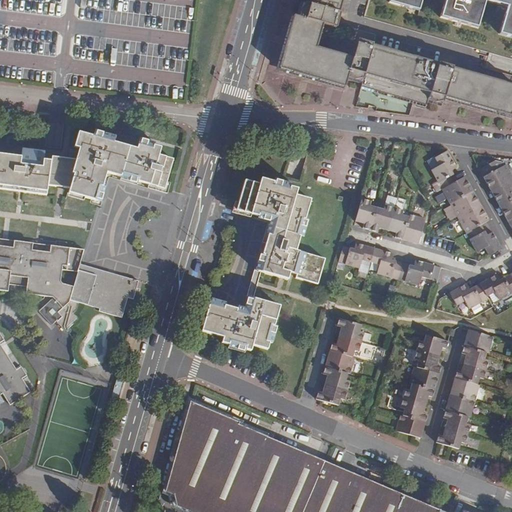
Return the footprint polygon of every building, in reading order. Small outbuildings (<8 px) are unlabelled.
[(299,0),(303,1),(299,16),(293,15),(278,70),(347,88),(349,79),(364,83),(363,88),(429,106),(430,101),(445,105),(447,99),(511,117),(511,83),(359,40),(355,56),(319,46),(325,24),(337,26),(344,0),(299,0)] [(511,0),(389,0),(389,2),(418,10),(421,0),(446,0),(441,17),(478,27),(485,0),(491,0),(508,5),(500,34),(511,36),(511,0)] [(144,183),(165,189),(173,159),(158,155),(160,148),(154,146),(155,143),(139,138),(136,148),(114,142),(116,135),(96,130),(94,136),(78,131),(74,146),(80,148),(76,159),(51,156),(51,161),(43,160),(44,152),(22,150),(21,157),(0,154),(0,188),(21,191),(47,194),(48,185),(61,187),(69,188),(68,192),(98,201),(102,187),(106,172),(120,176),(137,181),(144,183)] [(456,168),(447,151),(434,159),(439,166),(431,171),(441,190),(456,181),(450,171),(456,168)] [(491,192),(511,180),(511,177),(505,165),(503,167),(501,163),(493,161),(482,168),(486,176),(483,178),(486,184),(488,183),(490,186),(488,187),(491,192)] [(135,184),(137,181),(120,176),(119,180),(135,184)] [(456,181),(441,190),(449,205),(472,191),(468,186),(466,187),(465,184),(467,183),(464,177),(456,181)] [(311,201),(297,196),(298,190),(290,187),(275,183),(262,179),(260,186),(246,181),(239,204),(237,211),(246,213),(272,220),(257,272),(261,273),(288,280),(291,271),(298,274),(296,279),(318,285),(325,260),(296,252),(301,237),(305,223),(311,201)] [(499,207),(511,199),(511,180),(491,192),(494,198),(496,197),(498,200),(496,201),(499,207)] [(472,191),(449,205),(457,219),(480,206),(477,201),(475,202),(473,199),(475,198),(472,191)] [(368,231),(375,208),(369,207),(370,202),(360,199),(355,219),(364,221),(361,229),(368,231)] [(507,222),(511,218),(511,199),(499,207),(502,213),(505,212),(506,215),(504,216),(507,222)] [(387,228),(393,209),(384,206),(383,211),(375,208),(368,231),(377,234),(379,226),(387,228)] [(480,206),(457,219),(465,234),(480,226),(488,221),(485,215),(483,216),(481,213),(483,212),(480,206)] [(402,211),(393,209),(387,228),(396,231),(394,239),(401,241),(408,218),(401,216),(402,211)] [(246,213),(245,216),(268,222),(255,271),(257,272),(272,220),(246,213)] [(408,215),(408,218),(401,241),(408,242),(409,240),(413,241),(412,244),(417,245),(424,219),(408,215)] [(484,248),(489,257),(501,250),(492,233),(486,236),(480,226),(465,234),(476,253),(484,248)] [(78,271),(80,264),(84,249),(51,245),(50,252),(32,250),(33,243),(15,240),(14,248),(0,245),(0,403),(4,401),(0,395),(0,394),(3,393),(10,405),(31,392),(23,380),(28,377),(20,365),(15,367),(1,344),(5,342),(0,333),(0,290),(8,291),(9,284),(27,287),(26,294),(52,297),(50,299),(38,311),(51,326),(56,322),(65,331),(71,326),(79,318),(75,314),(77,313),(78,311),(79,308),(80,306),(69,303),(70,300),(74,286),(64,284),(62,280),(63,269),(78,271)] [(342,248),(338,263),(359,269),(361,260),(369,263),(373,250),(355,245),(353,251),(342,248)] [(391,255),(373,250),(369,263),(379,265),(376,274),(397,280),(401,265),(390,262),(391,255)] [(412,268),(401,265),(397,280),(418,286),(421,277),(430,280),(433,267),(414,261),(412,268)] [(81,303),(95,307),(94,310),(107,314),(122,318),(128,298),(133,299),(138,281),(118,275),(83,265),(80,264),(78,271),(74,286),(70,300),(81,303)] [(74,286),(78,271),(63,269),(62,280),(64,284),(74,286)] [(255,281),(257,272),(255,271),(252,280),(247,298),(250,299),(255,281)] [(255,281),(250,299),(253,300),(258,282),(261,273),(257,272),(255,281)] [(511,292),(511,280),(509,276),(499,281),(496,275),(479,285),(486,297),(494,293),(499,300),(511,292)] [(486,297),(479,285),(478,283),(468,289),(465,284),(449,293),(456,306),(464,301),(469,310),(487,299),(486,297)] [(244,307),(221,300),(220,304),(246,312),(250,299),(247,298),(244,307)] [(250,299),(246,312),(220,304),(211,302),(209,308),(202,332),(223,338),(222,342),(230,344),(246,348),(252,350),(253,346),(268,351),(280,307),(253,300),(250,299)] [(358,333),(361,325),(338,318),(336,326),(343,328),(341,336),(361,342),(363,334),(358,333)] [(488,352),(493,337),(468,330),(466,336),(468,337),(467,341),(465,340),(464,345),(486,352),(488,352)] [(419,341),(417,350),(436,355),(438,347),(445,349),(448,341),(426,335),(423,342),(419,341)] [(358,351),(361,342),(341,336),(338,346),(330,344),(329,351),(352,357),(354,350),(358,351)] [(246,348),(230,344),(229,348),(245,352),(246,348)] [(466,364),(486,369),(488,361),(484,360),(486,352),(464,345),(461,354),(468,356),(466,364)] [(436,355),(417,350),(414,359),(418,360),(416,367),(438,374),(440,367),(433,365),(436,355)] [(354,358),(352,357),(329,351),(327,357),(330,358),(329,361),(326,360),(324,367),(347,373),(349,374),(354,358)] [(483,379),(486,369),(466,364),(463,373),(456,371),(454,378),(476,384),(479,378),(483,379)] [(347,373),(324,367),(322,374),(330,376),(327,385),(347,391),(349,382),(345,381),(347,373)] [(416,367),(414,367),(409,383),(412,384),(434,390),(435,384),(433,383),(434,379),(437,380),(438,374),(416,367)] [(449,394),(474,402),(479,385),(476,384),(454,378),(452,385),(454,385),(454,389),(451,389),(449,394)] [(406,389),(403,398),(422,404),(425,395),(432,397),(434,390),(412,384),(410,390),(406,389)] [(347,391),(327,385),(325,394),(317,392),(315,399),(338,406),(340,398),(344,399),(347,391)] [(447,405),(445,411),(467,417),(470,418),(474,402),(449,394),(448,401),(450,402),(449,405),(447,405)] [(422,404),(403,398),(400,408),(405,409),(403,416),(425,422),(427,415),(419,413),(422,404)] [(441,511),(236,426),(237,423),(189,402),(164,492),(172,495),(175,507),(188,511),(441,511)] [(450,420),(447,429),(467,434),(470,426),(465,425),(467,417),(445,411),(443,418),(450,420)] [(400,415),(395,431),(420,439),(422,432),(420,432),(421,428),(423,429),(425,422),(403,416),(400,415)] [(445,437),(438,435),(436,443),(458,449),(461,441),(465,443),(467,434),(447,429),(445,437)]
